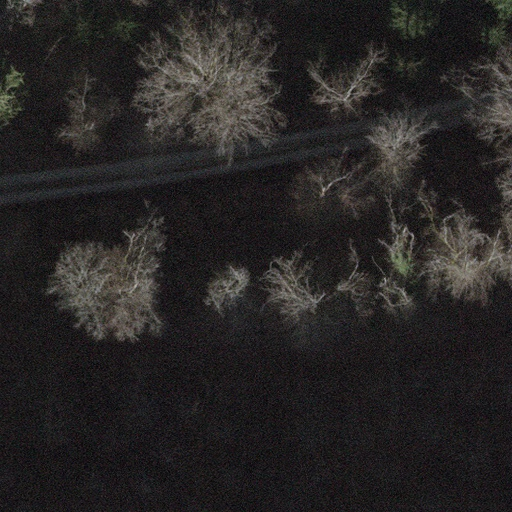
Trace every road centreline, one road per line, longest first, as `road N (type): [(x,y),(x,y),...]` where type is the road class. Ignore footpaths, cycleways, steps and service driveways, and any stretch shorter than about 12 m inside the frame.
road 1 (track): [(0,192),(305,153),(511,109)]
road 2 (track): [(0,349),(351,348),(511,312)]
